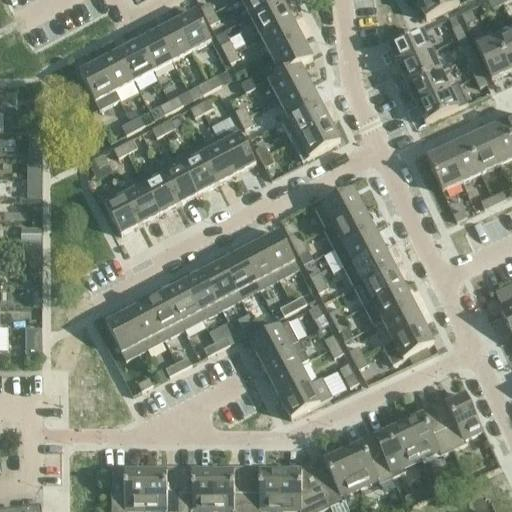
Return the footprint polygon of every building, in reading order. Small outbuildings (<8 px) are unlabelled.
[(249,22),(282,5),(278,0),(244,0),(239,3),(249,22)] [(456,0),(423,0),(416,3),(426,23),(460,7),(456,0)] [(502,8),(498,0),(488,5),(491,13),(502,8)] [(259,41),(292,24),(282,5),(249,22),(259,41)] [(209,7),(200,12),(205,21),(215,16),(209,7)] [(468,14),(460,18),(464,26),(465,28),(475,24),(471,13),(468,14)] [(211,46),(196,16),(176,27),(191,56),(211,46)] [(215,16),(205,21),(210,30),(219,25),(215,16)] [(269,60),(302,43),(292,24),(259,41),(269,60)] [(191,56),(176,27),(156,37),(172,66),(191,56)] [(459,29),(451,33),(456,44),(464,40),(459,29)] [(511,32),(494,41),(510,75),(511,73),(511,32)] [(424,35),(420,36),(389,51),(398,71),(433,55),(424,35)] [(137,47),(153,76),(172,66),(156,37),(137,47)] [(240,39),(229,44),(230,45),(235,54),(245,49),(240,39)] [(464,40),(456,44),(461,54),(469,50),(464,40)] [(475,49),(491,84),(510,75),(494,41),(475,49)] [(299,69),(300,70),(312,63),(302,43),(269,60),(279,79),(280,78),(280,79),(299,69)] [(230,45),(220,49),(225,59),(235,54),(230,45)] [(153,76),(137,47),(118,57),(134,86),(153,76)] [(235,54),(225,59),(230,68),(239,63),(235,54)] [(407,90),(442,73),(433,55),(398,71),(407,90)] [(134,86),(118,57),(99,67),(114,96),(134,86)] [(119,105),(114,96),(99,67),(80,77),(99,115),(119,105)] [(477,68),(469,72),(474,81),(482,77),(477,68)] [(310,88),(300,70),(299,69),(280,79),(280,78),(279,79),(267,85),(278,105),(310,88)] [(442,73),(407,90),(416,109),(451,92),(442,73)] [(232,84),(227,75),(216,80),(207,86),(212,95),(232,84)] [(482,77),(474,81),(479,92),(487,89),(482,77)] [(241,88),(245,97),(255,92),(250,83),(241,88)] [(198,90),(203,100),(212,95),(207,86),(198,90)] [(288,124),(320,107),(310,88),(278,105),(288,124)] [(459,89),(451,92),(416,109),(425,128),(468,108),(459,89)] [(168,106),(173,115),(183,110),(178,101),(168,106)] [(199,109),(203,118),(213,113),(208,104),(199,109)] [(36,105),(29,110),(29,115),(42,115),(42,105),(36,105)] [(160,110),(165,120),(173,115),(168,106),(160,110)] [(320,107),(288,124),(282,127),(292,146),(330,127),(320,107)] [(190,113),(195,123),(203,118),(199,109),(190,113)] [(244,111),(235,116),(240,125),(249,120),(244,111)] [(249,120),(240,125),(244,134),(254,129),(249,120)] [(130,126),(135,135),(145,130),(140,121),(130,126)] [(160,129),(165,138),(175,133),(170,124),(160,129)] [(121,130),(126,139),(126,140),(135,135),(130,126),(121,130)] [(303,166),(308,163),(340,147),(330,127),(292,146),(303,166)] [(511,164),(511,144),(504,127),(484,136),(500,170),(511,164)] [(152,133),(156,143),(165,138),(160,129),(152,133)] [(256,169),(241,140),(236,132),(216,142),(235,179),(256,169)] [(500,170),(484,136),(466,144),(482,179),(500,170)] [(235,179),(216,142),(197,152),(216,189),(235,179)] [(122,149),(127,159),(137,153),(132,144),(122,149)] [(482,179),(466,144),(446,153),(463,188),(482,179)] [(113,154),(118,163),(127,159),(122,149),(113,154)] [(260,163),(269,158),(265,149),(255,154),(260,163)] [(216,189),(197,152),(178,162),(197,199),(216,189)] [(463,188),(446,153),(427,162),(443,197),(463,188)] [(269,158),(260,163),(265,173),(274,168),(269,158)] [(108,168),(103,159),(94,164),(99,173),(108,168)] [(197,199),(178,162),(159,172),(178,209),(197,199)] [(144,190),(159,219),(178,209),(159,172),(140,182),(144,190)] [(159,219),(144,190),(126,200),(125,200),(140,230),(159,219)] [(106,210),(105,211),(120,240),(140,230),(125,200),(126,200),(121,191),(101,202),(106,210)] [(315,214),(325,234),(364,214),(353,194),(315,214)] [(492,201),(496,209),(506,204),(502,196),(492,201)] [(480,206),(484,214),(496,209),(492,201),(480,206)] [(42,219),(42,202),(27,202),(27,220),(42,219)] [(324,234),(334,254),(374,233),(364,214),(325,234),(324,234)] [(453,219),(456,227),(467,222),(464,214),(453,219)] [(41,232),(25,232),(25,246),(30,246),(41,246),(41,232)] [(344,273),(384,252),(374,233),(334,254),(344,273)] [(298,236),(289,241),(293,251),(303,246),(298,236)] [(299,275),(279,237),(259,248),(279,285),(299,275)] [(41,246),(30,246),(30,256),(42,256),(42,246),(41,246)] [(303,246),(293,251),(298,260),(308,255),(303,246)] [(279,285),(259,248),(240,258),(260,295),(279,285)] [(384,252),(344,273),(354,292),(394,271),(384,252)] [(260,295),(240,258),(221,268),(241,305),(260,295)] [(40,268),(28,268),(28,280),(40,280),(40,268)] [(241,305),(221,268),(202,278),(221,315),(241,305)] [(364,311),(404,290),(394,271),(354,292),(364,311)] [(313,289),(323,284),(318,274),(308,279),(313,289)] [(221,315),(202,278),(183,288),(202,325),(221,315)] [(323,284),(313,289),(318,298),(328,293),(323,284)] [(202,325),(183,288),(164,298),(183,335),(202,325)] [(507,331),(511,328),(511,289),(495,297),(500,309),(497,310),(507,331)] [(374,330),(381,326),(414,309),(404,290),(364,311),(374,330)] [(145,308),(164,345),(183,335),(164,298),(145,308)] [(291,307),(295,315),(307,309),(303,301),(291,307)] [(295,315),(291,307),(280,313),(284,321),(295,315)] [(164,345),(145,308),(125,318),(145,355),(164,345)] [(391,345),(424,328),(414,309),(381,326),(391,345)] [(313,324),(323,319),(318,310),(308,315),(313,324)] [(338,313),(329,318),(334,327),(343,322),(338,313)] [(145,355),(125,318),(106,328),(125,366),(145,355)] [(252,327),(257,336),(268,330),(264,322),(252,327)] [(343,322),(334,327),(338,336),(348,331),(343,322)] [(280,330),(250,346),(260,366),(299,345),(289,325),(280,330)] [(257,336),(252,327),(241,333),(246,341),(257,336)] [(391,345),(382,350),(393,370),(409,362),(413,369),(430,359),(427,352),(434,348),(424,328),(392,345),(391,345)] [(42,332),(26,332),(26,359),(40,359),(42,359),(42,332)] [(334,339),(324,345),(329,354),(339,349),(334,339)] [(226,341),(214,348),(218,356),(230,349),(226,341)] [(299,345),(260,366),(270,385),(301,369),(309,364),(299,345)] [(218,356),(214,348),(203,353),(207,361),(218,356)] [(339,349),(329,354),(334,363),(343,358),(339,349)] [(358,351),(349,356),(354,366),(363,360),(358,351)] [(363,360),(354,366),(358,375),(368,369),(363,360)] [(176,368),(180,376),(192,370),(188,362),(176,368)] [(165,373),(169,381),(180,376),(176,368),(165,373)] [(281,404),(311,388),(301,369),(270,385),(281,404)] [(349,369),(339,374),(344,383),(349,393),(359,388),(354,378),(349,369)] [(137,388),(142,396),(153,390),(149,382),(137,388)] [(322,382),(311,388),(281,404),(291,424),(332,402),(322,382)] [(432,410),(453,454),(466,448),(465,445),(483,437),(465,398),(445,407),(444,404),(432,410)] [(453,454),(432,410),(421,415),(423,418),(423,419),(404,428),(421,465),(439,457),(440,460),(453,454)] [(371,438),(379,453),(392,483),(405,477),(404,473),(421,465),(404,428),(385,437),(383,433),(371,438)] [(392,483),(379,453),(367,458),(362,447),(343,456),(360,493),(378,485),(379,489),(392,483)] [(360,493),(343,456),(324,465),(329,476),(318,481),(332,511),(344,505),(343,501),(360,493)] [(329,511),(332,511),(318,481),(311,466),(301,470),(301,475),(301,476),(280,476),(279,511),(329,511)] [(178,511),(179,471),(166,471),(166,476),(145,476),(145,511),(178,511)] [(179,471),(178,511),(212,511),(212,476),(192,475),(192,471),(179,471)] [(220,476),(212,476),(212,511),(246,511),(246,488),(247,471),(234,471),(234,476),(220,476)] [(279,511),(280,476),(259,476),(259,475),(259,471),(247,471),(246,488),(246,511),(279,511)] [(145,511),(145,476),(112,476),(111,511),(145,511)]
